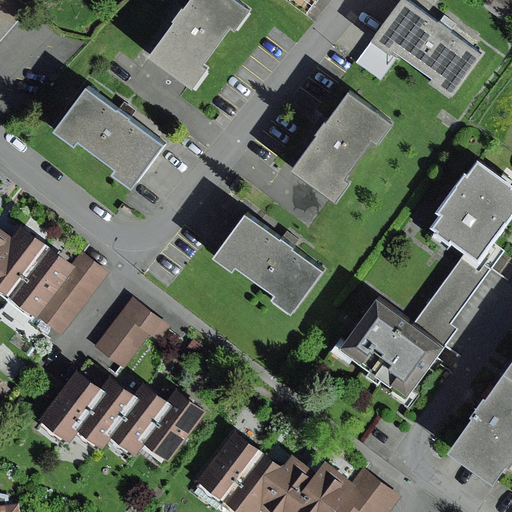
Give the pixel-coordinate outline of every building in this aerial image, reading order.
[(0,0),(0,40),(28,8),(19,0),(0,0)] [(243,6),(233,0),(192,0),(151,57),(188,83),(243,6)] [(476,49),(404,0),(397,0),(371,38),(447,90),(476,49)] [(511,0),(490,0),(486,8),(511,25),(511,0)] [(162,143),(82,85),(51,128),(130,186),(162,143)] [(391,119),(352,90),(294,167),(333,197),(391,119)] [(511,216),(511,190),(472,164),(426,232),(477,267),(511,216)] [(327,270),(252,211),(217,254),(293,313),(327,270)] [(0,295),(10,303),(49,250),(20,228),(11,240),(0,263),(0,295)] [(0,263),(11,240),(0,232),(0,263)] [(49,250),(10,303),(36,321),(75,268),(49,250)] [(112,275),(89,258),(43,321),(65,338),(112,275)] [(443,349),(375,299),(338,350),(406,400),(443,349)] [(140,304),(104,348),(136,375),(172,331),(140,304)] [(511,464),(511,365),(454,448),(501,480),(511,464)] [(77,431),(108,388),(78,366),(37,422),(67,444),(77,431)] [(108,434),(139,394),(116,377),(108,388),(77,431),(99,447),(108,434)] [(144,438),(172,401),(147,382),(139,394),(108,434),(134,453),(144,438)] [(172,401),(144,438),(169,456),(202,411),(178,393),(172,401)] [(222,506),(261,450),(234,432),(196,488),(222,506)] [(257,511),(260,508),(288,469),(261,450),(222,506),(230,511),(257,511)] [(294,511),(318,481),(292,462),(288,469),(260,508),(266,511),(294,511)] [(330,511),(352,482),(330,465),(318,481),(294,511),(330,511)] [(352,482),(330,511),(390,511),(391,510),(401,497),(362,469),(352,482)]
